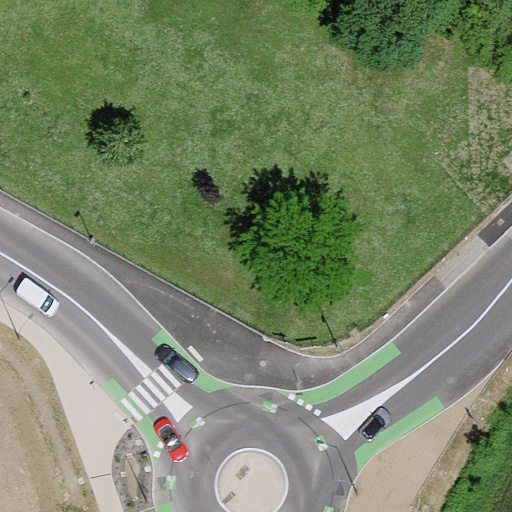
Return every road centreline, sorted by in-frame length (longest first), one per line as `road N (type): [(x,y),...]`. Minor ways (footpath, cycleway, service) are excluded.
road 1 (unclassified): [(0,241),(112,304),(253,402)]
road 2 (unclassified): [(382,416),(511,289)]
road 3 (unclassified): [(382,416),(335,383),(278,386),(253,402)]
